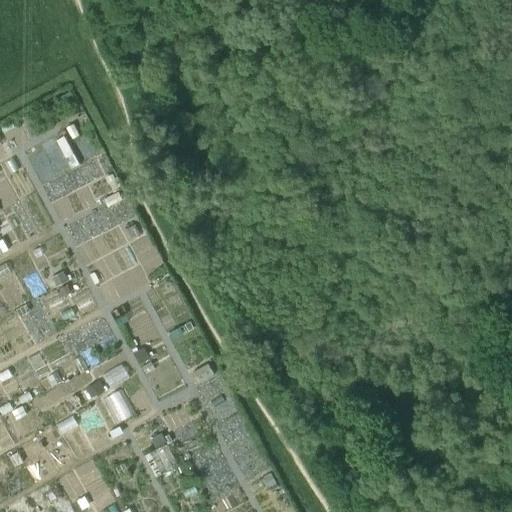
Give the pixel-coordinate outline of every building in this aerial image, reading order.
[(79,131),(75,123),(67,127),(72,135),(79,131)] [(54,276),(59,286),(70,281),(65,271),(54,276)] [(60,289),(63,296),(69,293),(66,286),(60,289)] [(27,305),(17,310),(20,316),(30,311),(27,305)] [(151,358),(145,346),(135,352),(141,364),(151,358)] [(99,381),(86,388),(92,398),(105,391),(99,381)] [(24,462),(18,452),(10,457),(15,467),(24,462)] [(272,473),(265,477),(271,487),(278,482),(272,473)]
